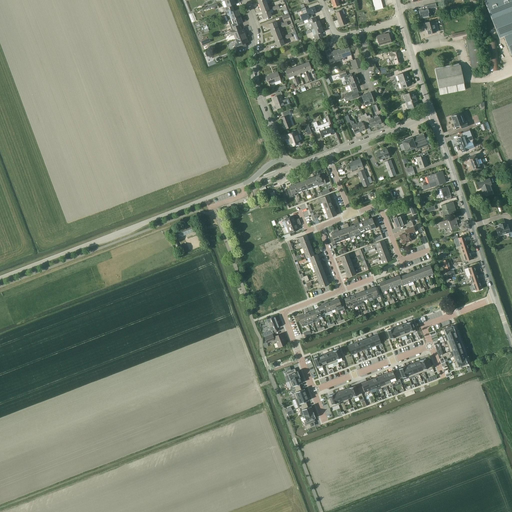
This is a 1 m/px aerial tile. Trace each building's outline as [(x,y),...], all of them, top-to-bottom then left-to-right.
[(225,11),(232,8),(231,5),(235,4),(233,0),(224,0),(226,7),(224,8),(225,11)] [(372,0),(375,10),(383,8),(380,0),(372,0)] [(511,55),(511,0),(485,0),(484,1),(499,38),(504,36),(511,56),(511,55)] [(422,10),(419,11),(420,15),(419,15),(420,19),(429,17),(428,13),(429,13),(428,9),(436,7),(435,3),(424,6),(425,9),(422,10)] [(260,7),(262,13),(270,10),(268,4),(260,7)] [(307,13),(300,15),(302,21),(307,19),(309,19),(309,18),(313,17),(312,14),(316,13),(314,7),(306,9),(307,13)] [(225,11),(226,14),(227,16),(230,15),(232,19),(240,16),(237,10),(234,11),(233,8),(232,8),(225,11)] [(270,10),(262,13),(264,19),(272,16),(271,13),(273,12),(272,11),(272,9),(270,10)] [(338,20),(345,17),(342,10),(335,13),(338,20)] [(230,24),(232,29),(240,26),(239,24),(242,23),(240,16),(232,19),(233,23),(230,24)] [(315,17),(308,20),(311,29),(321,26),(319,20),(317,21),(315,17)] [(345,17),(338,20),(340,26),(347,23),(345,17)] [(271,30),(278,27),(276,21),(269,24),(271,30)] [(428,34),(436,32),(433,21),(425,23),(428,34)] [(240,26),(232,29),(229,31),(231,36),(234,35),(235,39),(245,35),(243,29),(241,30),(240,26)] [(323,32),(321,26),(311,29),(312,32),(315,32),(316,35),(314,35),(315,40),(323,37),(321,33),(323,32)] [(273,35),(280,33),(278,27),(271,30),(273,35)] [(453,41),(468,38),(466,31),(451,34),(453,41)] [(275,41),(282,38),(280,33),(273,35),(275,41)] [(391,42),(389,33),(381,35),(381,34),(376,36),(379,45),(391,42)] [(247,42),(245,35),(235,39),(237,44),(234,45),(236,50),(246,46),(245,43),(247,42)] [(282,38),(275,41),(277,47),(285,44),(282,38)] [(488,71),(500,70),(497,40),(486,40),(488,71)] [(351,55),(348,46),(333,51),(331,52),(330,49),(326,50),(330,64),(341,60),(340,58),(351,55)] [(392,65),(402,62),(398,51),(389,53),(392,65)] [(353,69),(357,68),(363,66),(360,58),(350,61),(353,69)] [(303,64),(306,71),(311,69),(309,62),(303,64)] [(459,65),(459,63),(435,68),(435,69),(440,95),(465,90),(460,65),(459,65)] [(300,73),(306,71),(303,64),(297,66),(300,73)] [(294,76),(300,73),(297,66),(292,68),(294,76)] [(288,78),(294,76),(292,68),(285,70),(288,78)] [(400,81),(409,78),(407,71),(397,75),(400,81)] [(269,84),(281,80),(278,72),(266,77),(267,77),(266,78),(265,79),(266,82),(267,82),(268,82),(269,84)] [(352,74),(344,77),(345,80),(347,81),(348,81),(348,83),(358,80),(356,74),(353,76),(352,74)] [(409,78),(400,81),(402,88),(411,85),(409,78)] [(344,94),(343,95),(344,98),(358,92),(356,87),(360,85),(358,80),(348,83),(351,89),(351,91),(344,94)] [(283,100),(281,95),(282,94),(281,91),(275,93),(276,96),(273,97),(277,109),(290,104),(288,98),(283,100)] [(405,102),(416,98),(413,91),(403,95),(405,102)] [(362,96),(363,99),(360,100),(361,104),(364,103),(365,105),(373,102),(374,102),(374,101),(371,92),(362,96)] [(416,98),(405,102),(407,109),(418,105),(416,98)] [(284,129),(292,126),(288,115),(291,114),(289,111),(283,113),(285,117),(280,119),(284,129)] [(373,117),(376,125),(382,123),(380,119),(383,118),(381,113),(378,114),(379,115),(373,117)] [(451,116),(454,123),(455,127),(460,125),(462,128),(468,126),(466,122),(463,123),(460,113),(451,116)] [(366,114),(363,115),(365,121),(368,120),(371,127),(376,125),(373,117),(371,118),(370,115),(367,116),(366,114)] [(323,124),(327,135),(333,133),(329,124),(332,123),(329,115),(326,116),(328,122),(323,124)] [(359,122),(357,123),(360,132),(366,129),(363,122),(365,121),(363,115),(360,116),(361,118),(358,119),(359,122)] [(353,121),(350,120),(350,122),(354,134),(360,132),(357,123),(354,124),(353,121)] [(327,135),(323,124),(318,126),(316,122),(313,123),(316,132),(319,131),(322,138),(327,135)] [(487,122),(480,124),(482,131),(490,128),(487,122)] [(307,135),(312,133),(309,124),(303,126),(307,135)] [(291,146),(301,142),(298,135),(301,134),(300,130),(287,135),(291,146)] [(467,143),(470,142),(469,142),(473,140),(470,130),(462,133),(463,136),(457,138),(460,145),(466,142),(467,143)] [(406,151),(416,148),(416,150),(428,145),(424,135),(413,139),(412,138),(406,140),(405,140),(404,140),(403,141),(402,142),(406,151)] [(466,142),(460,145),(462,152),(469,150),(469,149),(472,147),(470,142),(467,143),(466,142)] [(379,160),(389,156),(386,149),(376,153),(379,160)] [(420,168),(428,165),(425,155),(428,154),(427,151),(420,154),(420,156),(416,157),(420,168)] [(481,168),(479,163),(480,162),(479,161),(479,160),(478,160),(476,155),(469,157),(474,171),(481,168)] [(352,170),(360,167),(362,166),(360,159),(349,163),(352,170)] [(390,177),(396,175),(391,159),(384,162),(390,177)] [(413,167),(406,169),(409,177),(415,174),(413,167)] [(363,187),(369,185),(370,185),(364,170),(358,172),(363,187)] [(424,190),(446,182),(443,171),(426,176),(429,183),(422,186),(424,190)] [(318,184),(318,186),(326,183),(323,176),(321,177),(320,174),(315,176),(318,184)] [(313,186),(318,184),(315,176),(309,178),(313,186)] [(307,188),(313,186),(309,178),(304,180),(307,188)] [(493,193),(490,185),(492,184),(490,178),(477,182),(479,188),(481,187),(484,196),(493,193)] [(302,190),(307,188),(304,180),(299,182),(302,190)] [(294,184),(297,192),(302,190),(299,182),(294,184)] [(294,193),(297,192),(294,184),(289,186),(291,190),(288,192),(290,197),(294,196),(295,194),(294,193)] [(451,197),(448,186),(437,190),(440,198),(446,196),(447,199),(451,197)] [(322,203),(331,200),(329,194),(320,198),(322,203)] [(324,208),(333,205),(331,200),(322,203),(324,208)] [(444,215),(456,211),(453,201),(441,205),(444,215)] [(326,213),(335,210),(333,205),(324,208),(326,213)] [(335,210),(326,213),(328,218),(337,215),(335,210)] [(369,219),(367,215),(365,216),(370,229),(378,226),(376,220),(373,221),(372,218),(369,219)] [(397,228),(404,225),(400,215),(393,218),(397,228)] [(284,227),(286,226),(300,221),(299,218),(295,220),(293,216),(284,219),(284,221),(283,221),(282,222),(284,227)] [(365,231),(370,229),(365,216),(363,217),(364,221),(362,222),(365,231)] [(459,227),(456,220),(459,219),(457,216),(438,222),(440,228),(448,225),(450,230),(459,227)] [(365,231),(362,222),(359,223),(357,219),(355,220),(360,233),(365,231)] [(355,235),(360,233),(355,220),(353,221),(354,225),(351,226),(355,235)] [(289,233),(290,233),(298,230),(297,225),(301,224),(300,221),(286,226),(289,233)] [(355,235),(351,226),(349,227),(347,223),(345,224),(350,237),(355,235)] [(499,227),(496,228),(499,235),(508,232),(510,237),(511,236),(511,231),(509,232),(507,225),(506,225),(505,223),(499,225),(499,227)] [(345,239),(350,237),(345,224),(343,225),(344,228),(341,230),(345,239)] [(179,237),(194,231),(191,225),(177,231),(179,237)] [(345,239),(341,230),(339,231),(337,227),(335,228),(340,241),(345,239)] [(418,230),(415,231),(414,227),(405,230),(406,233),(400,236),(403,243),(411,240),(410,237),(416,235),(416,234),(419,233),(418,230)] [(335,243),(340,241),(335,228),(332,228),(334,232),(331,233),(332,237),(329,238),(333,246),(336,245),(335,243)] [(300,242),(309,239),(307,234),(299,237),(300,242)] [(461,245),(466,243),(464,235),(458,237),(461,245)] [(302,248),(311,245),(309,239),(300,242),(302,248)] [(377,248),(386,245),(384,240),(375,243),(377,248)] [(463,253),(469,251),(466,243),(461,245),(463,253)] [(304,253),(312,249),(311,245),(302,248),(304,253)] [(379,254),(388,251),(386,245),(377,248),(379,254)] [(315,255),(314,255),(312,249),(304,253),(306,258),(309,257),(315,255)] [(381,259),(390,255),(388,251),(379,254),(381,259)] [(469,251),(463,253),(466,261),(472,259),(469,251)] [(342,262),(350,259),(348,253),(340,257),(342,262)] [(311,262),(319,259),(317,254),(314,255),(315,255),(309,257),(311,262)] [(390,255),(381,259),(383,264),(392,260),(390,255)] [(313,267),(321,264),(319,259),(311,262),(313,267)] [(344,267),(352,264),(350,259),(342,262),(344,267)] [(445,270),(451,269),(448,259),(442,261),(445,270)] [(315,272),(323,269),(321,264),(313,267),(315,272)] [(346,272),(354,269),(352,264),(344,267),(346,272)] [(425,267),(428,275),(433,273),(430,265),(425,267)] [(470,276),(477,274),(474,265),(468,267),(470,276)] [(424,277),(428,275),(425,267),(420,269),(424,277)] [(317,277),(325,274),(323,269),(315,272),(317,277)] [(354,269),(346,272),(348,277),(356,274),(354,269)] [(418,279),(424,277),(420,269),(415,271),(418,279)] [(413,281),(418,279),(415,271),(410,273),(413,281)] [(319,283),(327,279),(325,274),(317,277),(319,283)] [(473,283),(479,281),(477,274),(470,276),(473,283)] [(402,284),(400,277),(400,275),(394,277),(397,286),(402,284)] [(403,285),(408,283),(405,275),(400,277),(402,284),(403,285)] [(392,287),(397,286),(394,277),(389,279),(392,287)] [(327,279),(319,283),(321,287),(329,284),(327,279)] [(387,289),(392,287),(389,279),(384,281),(387,289)] [(479,281),(473,283),(475,291),(481,289),(479,281)] [(370,289),(373,297),(374,299),(380,296),(379,294),(378,295),(375,287),(370,289)] [(368,299),(373,297),(370,289),(365,291),(368,299)] [(360,293),(363,301),(368,299),(365,291),(360,293)] [(360,293),(354,295),(358,305),(359,306),(364,304),(363,301),(360,293)] [(352,305),(353,307),(356,306),(358,306),(359,306),(358,305),(354,295),(349,296),(352,305)] [(347,307),(352,305),(349,296),(344,298),(347,307)] [(333,300),(337,311),(339,310),(338,308),(342,306),(339,298),(333,300)] [(333,300),(328,302),(332,313),(337,311),(333,300)] [(323,304),(327,315),(332,313),(328,302),(323,304)] [(321,314),(324,313),(325,315),(327,315),(323,304),(318,306),(319,308),(321,314)] [(319,308),(314,310),(318,320),(319,320),(319,318),(322,316),(321,314),(319,308)] [(309,312),(313,323),(318,321),(318,320),(314,310),(309,312)] [(304,314),(308,325),(313,323),(309,312),(304,314)] [(299,316),(302,324),(303,327),(308,325),(304,314),(299,316)] [(271,330),(263,333),(264,337),(277,332),(276,328),(279,327),(275,316),(267,320),(271,330)] [(412,320),(406,322),(411,333),(416,331),(412,320)] [(406,323),(402,324),(406,335),(411,333),(406,322),(406,323)] [(402,324),(397,326),(401,337),(402,340),(407,338),(406,335),(402,324)] [(392,328),(396,339),(401,337),(397,326),(394,327),(392,328)] [(444,335),(442,336),(455,331),(453,326),(443,329),(445,335),(444,335)] [(392,328),(387,330),(391,340),(396,338),(396,339),(392,328)] [(443,339),(441,340),(442,342),(446,341),(457,336),(455,331),(442,336),(443,339)] [(274,334),(265,337),(267,343),(276,339),(277,343),(274,344),(276,347),(278,346),(279,347),(286,344),(284,338),(284,337),(282,333),(273,337),(272,334),(274,334)] [(378,334),(372,336),(376,346),(381,344),(378,334)] [(372,336),(368,338),(371,348),(372,347),(376,346),(372,336)] [(459,342),(457,336),(446,341),(448,346),(459,342)] [(368,338),(363,340),(367,349),(366,348),(369,347),(371,347),(371,348),(368,338)] [(363,340),(358,342),(362,351),(367,349),(363,340)] [(358,342),(353,343),(357,353),(357,352),(358,351),(361,350),(362,351),(358,342)] [(459,342),(448,346),(450,351),(461,347),(459,342)] [(353,343),(348,345),(352,355),(357,353),(353,343)] [(461,347),(450,351),(452,357),(463,352),(461,347)] [(338,349),(333,351),(337,361),(338,362),(342,361),(341,357),(342,357),(340,354),(341,354),(340,351),(339,351),(338,349)] [(333,351),(328,352),(332,363),(337,361),(333,351)] [(328,352),(323,354),(328,365),(332,363),(328,352)] [(463,352),(452,357),(453,357),(455,361),(454,362),(465,358),(465,357),(465,358),(463,352)] [(323,354),(319,356),(323,367),(322,365),(326,363),(327,365),(328,365),(323,354)] [(319,356),(313,358),(318,369),(323,367),(319,356)] [(426,358),(420,360),(424,372),(433,368),(430,360),(427,361),(426,358)] [(465,358),(454,362),(456,368),(462,365),(462,367),(465,365),(465,364),(467,363),(465,358)] [(420,361),(415,362),(419,374),(424,372),(420,360),(419,360),(420,361)] [(415,362),(410,364),(414,376),(419,374),(415,362)] [(405,366),(409,377),(414,376),(410,364),(405,366)] [(287,371),(285,372),(287,376),(288,375),(289,376),(290,380),(289,380),(289,381),(300,377),(298,371),(296,371),(295,368),(291,370),(290,366),(286,368),(287,371)] [(400,371),(397,373),(400,381),(399,379),(402,377),(403,380),(409,377),(405,366),(399,368),(400,371)] [(393,371),(387,373),(391,384),(400,381),(397,373),(394,374),(393,371)] [(387,373),(382,375),(386,386),(391,384),(387,373)] [(382,375),(377,377),(381,388),(386,386),(382,375)] [(300,377),(289,381),(292,390),(300,387),(299,384),(302,383),(300,377)] [(377,377),(372,379),(376,390),(381,388),(377,377)] [(372,379),(367,381),(370,390),(371,392),(376,391),(376,390),(372,379)] [(362,386),(359,387),(362,395),(363,395),(362,393),(370,390),(367,381),(361,383),(362,386)] [(355,385),(349,387),(354,399),(362,395),(359,387),(356,388),(355,385)] [(300,387),(292,390),(295,398),(295,399),(306,394),(304,388),(301,389),(300,387)] [(349,387),(344,389),(349,401),(349,400),(348,398),(353,396),(353,399),(354,399),(349,387)] [(344,389),(339,391),(344,402),(349,401),(344,389)] [(334,393),(338,404),(339,404),(338,402),(342,400),(343,403),(344,402),(339,391),(334,393)] [(329,398),(327,399),(330,408),(338,404),(334,393),(328,395),(329,398)] [(306,394),(295,399),(298,407),(307,404),(306,401),(309,400),(306,394)] [(307,404),(298,407),(298,408),(299,407),(302,416),(313,412),(313,411),(313,412),(311,406),(308,407),(307,404)] [(313,412),(302,416),(304,416),(305,420),(306,421),(304,421),(306,425),(310,424),(311,426),(315,425),(314,422),(315,421),(314,418),(315,418),(313,412)]
